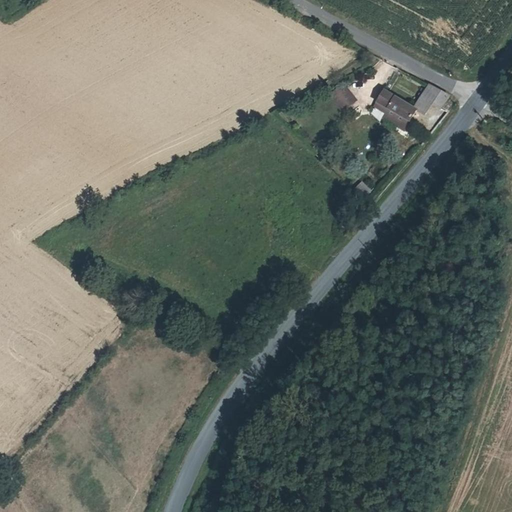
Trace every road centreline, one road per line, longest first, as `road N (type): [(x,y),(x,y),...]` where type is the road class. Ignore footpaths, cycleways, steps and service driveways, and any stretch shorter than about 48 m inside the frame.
road 1 (secondary): [(178,511),(263,359),(479,99)]
road 2 (unclassified): [(479,99),(294,0)]
